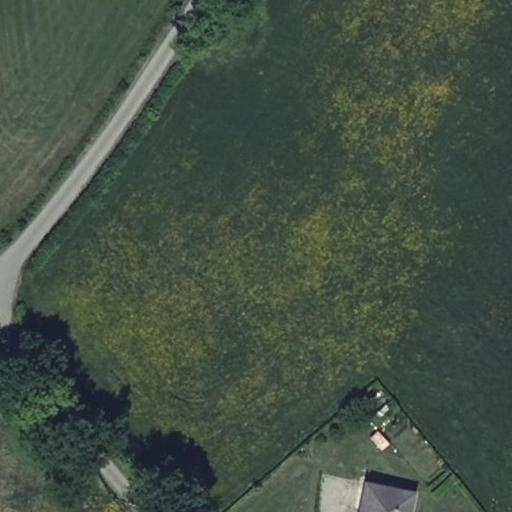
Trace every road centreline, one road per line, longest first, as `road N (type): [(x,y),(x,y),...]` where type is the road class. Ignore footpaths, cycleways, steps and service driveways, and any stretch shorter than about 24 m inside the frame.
road 1 (unclassified): [(0,266),(104,145),(197,0)]
road 2 (unclassified): [(0,348),(135,511)]
